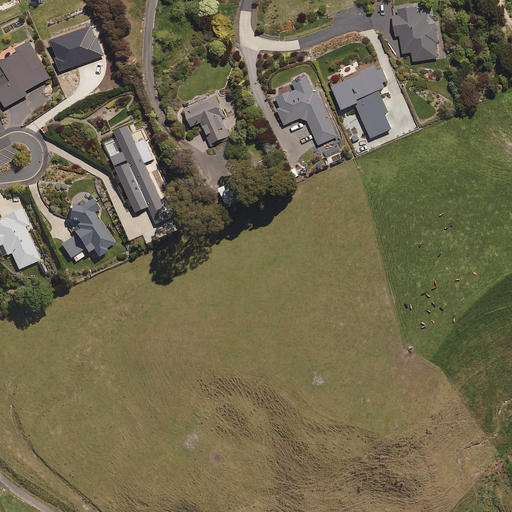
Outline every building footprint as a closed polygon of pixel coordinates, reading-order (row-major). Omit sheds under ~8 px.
[(439,44),(437,25),(428,26),(427,14),(419,15),(418,8),(394,11),(397,38),(401,37),(403,54),(413,53),(414,62),(440,59),(438,44),(439,44)] [(0,88),(0,96),(6,109),(29,97),(27,93),(51,79),(32,43),(19,50),(22,55),(6,64),(4,61),(0,62),(0,88),(0,89),(0,88)] [(363,75),(334,87),(345,112),(358,106),(372,139),(393,130),(387,115),(390,113),(381,92),(387,89),(385,85),(389,83),(385,71),(382,73),(378,65),(362,72),(363,75)] [(315,93),(308,77),(294,83),(297,90),(278,99),(282,109),(279,110),(286,126),(302,119),(309,122),(320,146),(338,138),(318,92),(315,93)] [(224,117),(215,97),(186,109),(193,127),(203,123),(212,146),(230,138),(222,118),(224,117)] [(126,154),(114,159),(138,214),(150,208),(158,225),(175,218),(167,200),(163,202),(146,164),(155,160),(146,140),(137,144),(129,128),(117,134),(126,154)] [(299,174),(295,165),(287,168),(291,177),(299,174)] [(247,196),(239,177),(219,186),(227,205),(247,196)] [(77,236),(63,246),(72,260),(87,250),(91,255),(95,252),(101,259),(110,253),(108,250),(116,244),(95,215),(101,209),(93,199),(84,207),(74,206),(72,223),(81,224),(81,225),(73,230),(77,236)] [(32,225),(25,209),(0,221),(0,247),(3,246),(8,256),(11,255),(20,272),(42,260),(26,228),(32,225)]
